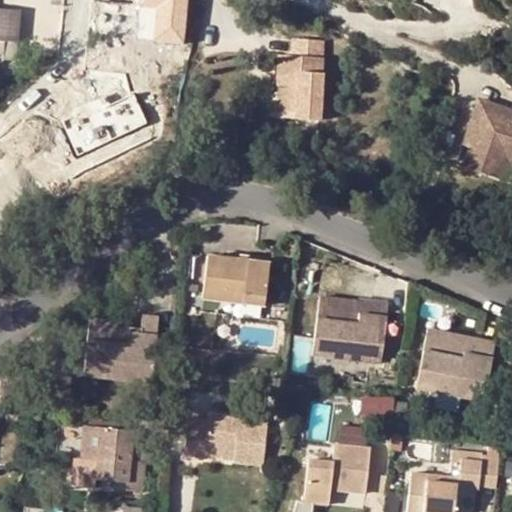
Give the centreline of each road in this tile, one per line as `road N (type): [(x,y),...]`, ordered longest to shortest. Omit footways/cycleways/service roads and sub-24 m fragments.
road 1 (unclassified): [(0,325),(152,203),(218,194),(511,304)]
road 2 (unknown): [(358,28),(444,31),(464,18),(463,0)]
